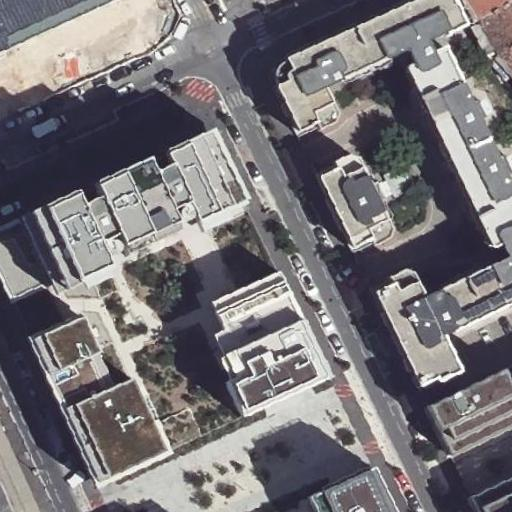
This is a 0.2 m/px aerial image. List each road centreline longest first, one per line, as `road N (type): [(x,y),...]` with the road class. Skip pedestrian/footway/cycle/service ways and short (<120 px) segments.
road 1 (residential): [(209,50),(434,511)]
road 2 (tertiary): [(0,146),(209,50)]
road 3 (tertiary): [(66,511),(0,363)]
road 4 (tertiary): [(209,50),(322,0)]
